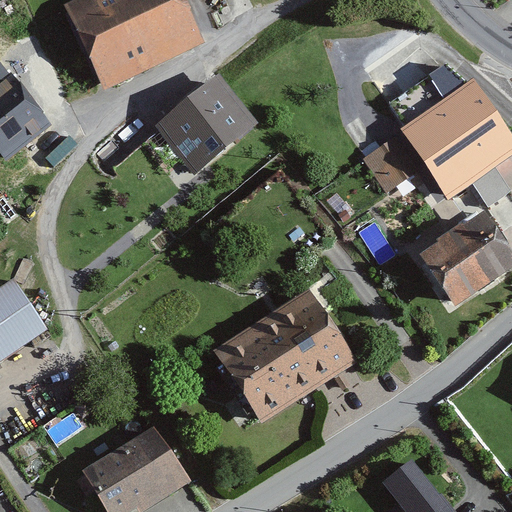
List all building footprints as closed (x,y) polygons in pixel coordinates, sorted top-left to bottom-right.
[(80,0),(70,5),(106,90),(209,45),(189,0),(80,0)] [(0,63),(0,153),(7,162),(56,127),(0,63)] [(454,64),(390,102),(454,208),(478,193),(489,211),(511,197),(511,123),(496,97),(454,64)] [(223,79),(158,130),(196,178),(261,128),(223,79)] [(386,191),(423,169),(401,132),(364,154),(386,191)] [(511,246),(494,218),(427,261),(457,308),(511,273),(511,246)] [(18,279),(0,290),(0,364),(52,331),(18,279)] [(312,292),(219,351),(267,425),(360,366),(312,292)] [(160,430),(87,472),(110,511),(139,511),(191,482),(160,430)] [(450,511),(414,465),(387,487),(406,511),(450,511)]
